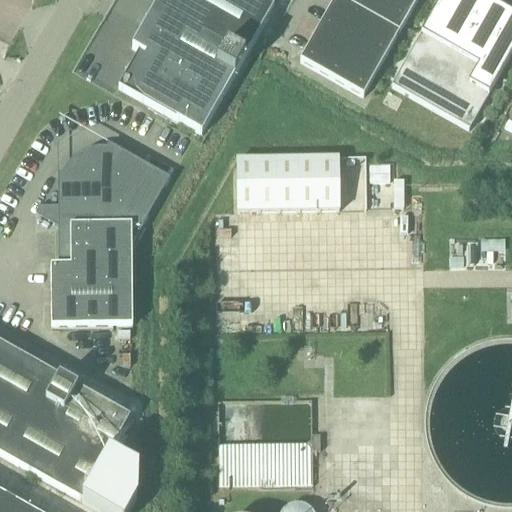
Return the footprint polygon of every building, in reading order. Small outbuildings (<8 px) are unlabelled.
[(270,8),(274,0),(159,0),(154,10),(244,61),(273,10),(270,8)] [(333,0),(335,1),(299,64),(362,100),(419,0),(333,0)] [(468,133),(495,86),(511,56),(511,18),(479,0),(440,0),(390,89),(468,133)] [(201,138),(244,61),(154,10),(131,50),(138,54),(117,90),(201,138)] [(50,330),(130,329),(132,329),(131,249),(169,181),(122,155),(117,153),(115,152),(112,152),(107,151),(101,151),(96,151),(91,152),(86,154),(81,156),(79,157),(76,159),(74,161),(72,162),(70,164),(68,166),(67,168),(65,170),(64,173),(62,175),(61,177),(60,180),(59,183),(59,185),(58,188),(58,190),(58,193),(58,196),(58,209),(47,209),(48,224),(58,230),(58,269),(50,269),(50,330)] [(236,162),(237,216),(338,214),(337,161),(236,162)] [(0,347),(0,458),(81,505),(94,511),(131,511),(137,504),(136,471),(109,456),(129,420),(125,418),(0,347)] [(0,511),(27,511),(20,508),(0,496),(0,511)]
